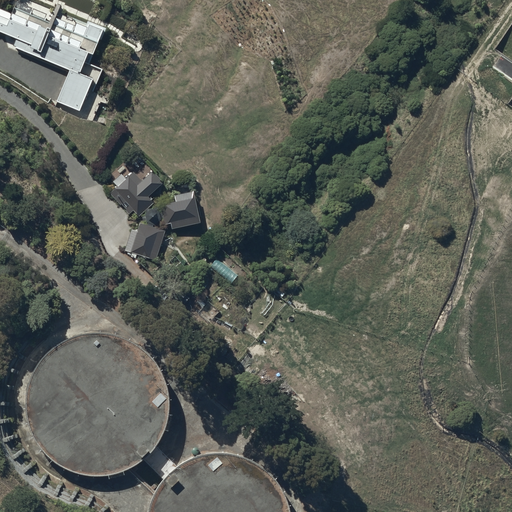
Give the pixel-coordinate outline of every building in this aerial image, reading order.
[(49,23),(14,8),(12,14),(0,9),(0,31),(17,39),(14,47),(70,70),(57,102),(80,112),(89,91),(92,93),(102,69),(90,64),(104,30),(88,23),(83,35),(54,23),(61,5),(57,3),(49,23)] [(134,210),(139,216),(154,203),(148,196),(161,184),(159,181),(160,180),(155,174),(154,175),(152,173),(142,181),(133,171),(126,177),(122,173),(112,181),(116,186),(109,192),(129,214),(134,210)] [(165,224),(171,223),(172,229),(200,223),(193,191),(174,195),(176,201),(165,203),(167,216),(164,217),(165,224)] [(151,209),(145,214),(147,222),(155,225),(161,219),(159,212),(151,209)] [(125,251),(156,260),(165,231),(140,223),(137,231),(131,230),(125,251)] [(23,437),(44,466),(77,483),(113,483),(145,466),(166,435),(170,399),(157,365),(129,342),(94,333),(58,342),(31,367),(19,401),(23,437)] [(287,511),(278,488),(251,464),(215,456),(180,465),(153,489),(144,511),(287,511)]
